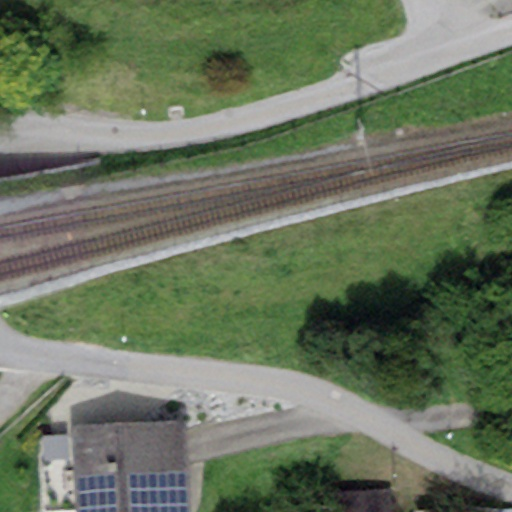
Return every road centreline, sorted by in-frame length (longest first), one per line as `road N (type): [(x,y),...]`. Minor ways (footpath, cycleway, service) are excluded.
road 1 (residential): [(0,356),(313,392),(511,490)]
road 2 (unclassified): [(0,141),(170,134),(231,122),(511,27)]
